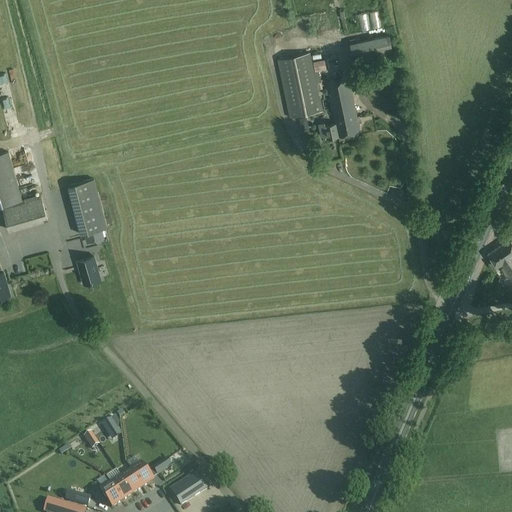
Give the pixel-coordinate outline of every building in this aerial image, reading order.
[(356,65),(394,58),(389,35),(350,43),(356,65)] [(289,117),(322,110),(310,52),(277,59),(289,117)] [(358,79),(387,75),(386,65),(357,69),(358,79)] [(322,137),(327,135),(328,138),(360,131),(348,77),(326,82),(335,123),(325,125),(324,123),(319,124),(322,137)] [(0,205),(1,205),(22,198),(8,151),(0,153),(0,205)] [(81,235),(85,234),(101,230),(107,228),(94,180),(69,187),(81,235)] [(40,193),(22,198),(1,205),(9,231),(48,219),(40,193)] [(69,241),(68,220),(57,221),(58,242),(69,241)] [(101,230),(85,234),(88,243),(103,239),(101,230)] [(0,266),(12,262),(1,231),(0,231),(0,266)] [(511,277),(511,242),(510,239),(488,254),(497,267),(499,265),(509,280),(511,277)] [(12,247),(21,283),(46,277),(37,241),(12,247)] [(81,270),(80,270),(84,284),(100,279),(94,256),(79,260),(81,270)] [(0,297),(10,295),(3,272),(0,273),(0,297)] [(114,416),(101,424),(109,437),(117,432),(116,430),(118,422),(114,416)] [(99,444),(91,433),(84,437),(92,449),(99,444)] [(158,475),(171,466),(166,459),(153,468),(158,475)] [(153,481),(141,463),(131,469),(143,487),(153,481)] [(121,476),(133,494),(143,487),(131,469),(121,476)] [(196,473),(169,490),(180,505),(206,488),(196,473)] [(122,501),(133,494),(121,476),(111,483),(122,501)] [(100,490),(112,508),(122,501),(111,483),(100,490)] [(90,497),(68,490),(65,499),(88,506),(90,497)] [(85,511),(86,510),(48,498),(43,511),(85,511)]
